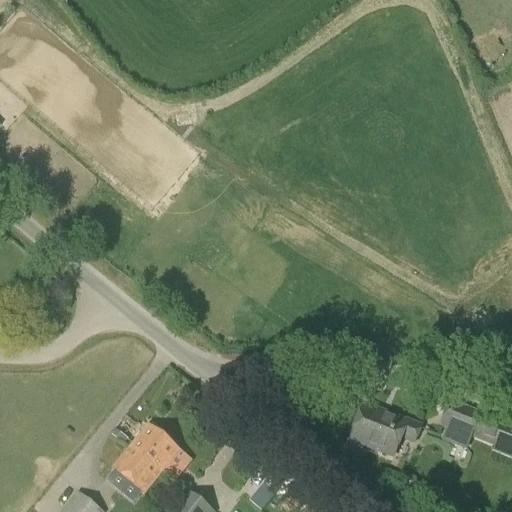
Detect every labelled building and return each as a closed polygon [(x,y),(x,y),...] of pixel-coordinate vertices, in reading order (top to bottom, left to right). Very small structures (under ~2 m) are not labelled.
[(415,445),(422,427),(366,404),(352,440),(395,457),(402,440),(415,445)] [(469,436),(478,416),(452,405),(444,425),(469,436)] [(115,470),(145,494),(180,451),(150,427),(115,470)] [(216,511),(188,490),(171,511),(216,511)] [(98,511),(77,495),(63,511),(98,511)]
